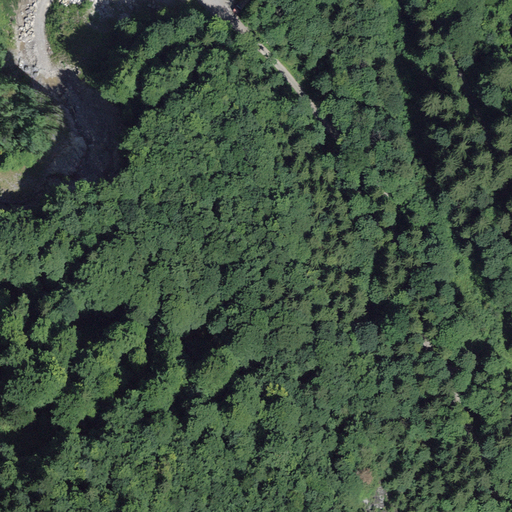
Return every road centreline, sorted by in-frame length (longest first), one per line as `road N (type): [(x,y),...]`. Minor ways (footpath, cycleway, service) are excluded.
road 1 (track): [(511,392),(445,366),(409,285),(380,182),(304,91),(208,0)]
road 2 (track): [(511,214),(473,95),(419,0)]
